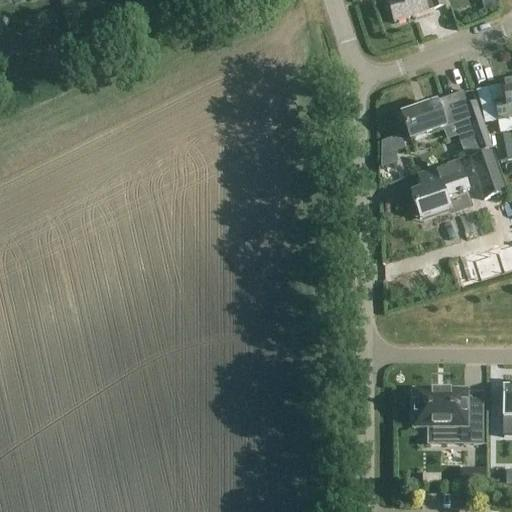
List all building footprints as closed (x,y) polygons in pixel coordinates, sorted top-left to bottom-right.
[(445,8),(441,0),(391,0),(386,2),(394,25),(427,14),(427,13),(445,8)] [(511,120),(511,81),(501,84),(504,103),(494,105),(498,124),(511,120)] [(436,105),(401,118),(410,145),(458,129),(457,124),(469,120),(462,97),(448,101),(448,102),(436,106),(436,105)] [(467,147),(471,158),(492,151),(484,127),(471,132),(475,144),(467,147)] [(506,194),(491,153),(469,161),(483,202),(506,194)] [(449,211),(446,202),(469,194),(459,163),(416,177),(422,194),(411,197),(416,210),(412,211),(415,220),(419,219),(419,221),(449,211)] [(480,265),(487,290),(506,284),(499,260),(480,265)] [(511,387),(502,388),(502,420),(511,419),(511,387)] [(413,394),(413,432),(462,432),(462,448),(481,448),(481,422),(467,422),(467,394),(413,394)]
